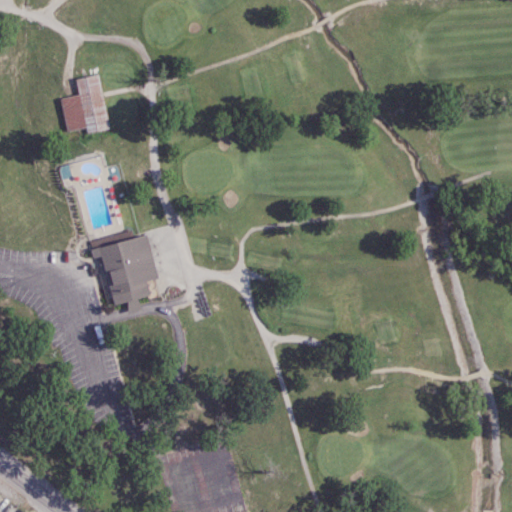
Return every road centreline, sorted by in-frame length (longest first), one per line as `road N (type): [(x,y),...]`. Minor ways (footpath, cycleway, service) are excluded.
road 1 (track): [(490,175),(387,211),(188,241),(161,187),(143,49),(85,37),(3,0)]
road 2 (track): [(240,236),(249,299),(319,511)]
road 3 (track): [(151,88),(389,0)]
road 4 (track): [(265,341),(315,339),(388,370),(511,382)]
